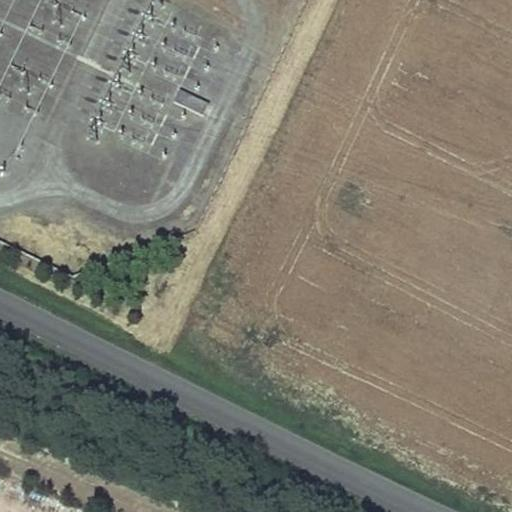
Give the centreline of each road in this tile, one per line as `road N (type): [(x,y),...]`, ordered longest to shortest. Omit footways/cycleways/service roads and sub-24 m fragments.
road 1 (tertiary): [(429,511),(0,304)]
road 2 (track): [(0,452),(129,511)]
